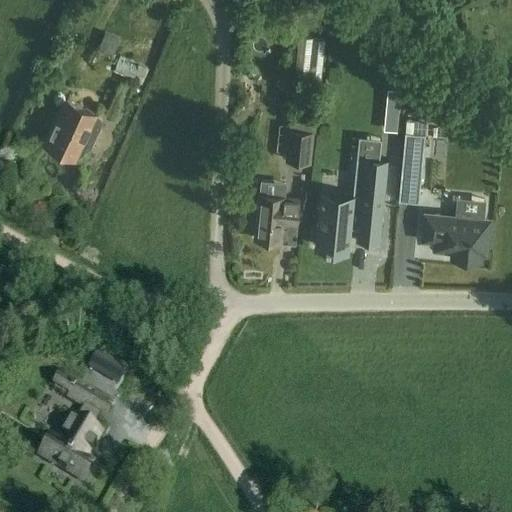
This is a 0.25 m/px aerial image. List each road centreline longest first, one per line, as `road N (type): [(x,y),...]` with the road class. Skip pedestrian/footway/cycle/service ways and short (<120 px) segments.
road 1 (residential): [(511,306),(220,304),(210,0)]
road 2 (track): [(143,460),(221,326),(220,304)]
road 3 (track): [(0,232),(136,309)]
road 4 (track): [(262,511),(184,393)]
road 5 (track): [(0,316),(136,309)]
